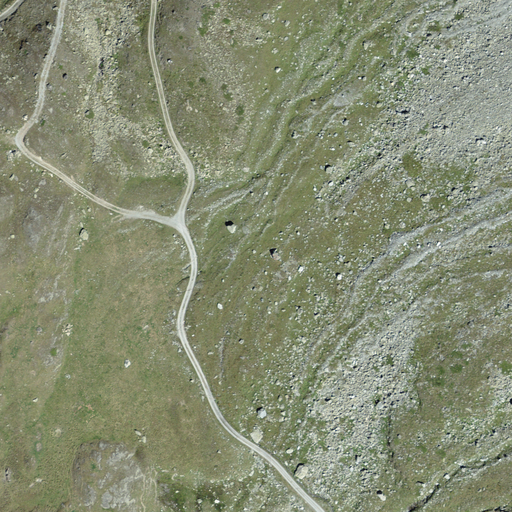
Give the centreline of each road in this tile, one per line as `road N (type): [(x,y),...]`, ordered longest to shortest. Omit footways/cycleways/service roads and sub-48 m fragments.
road 1 (track): [(177,224),(194,264),(180,329),(211,401),(226,425),(320,511)]
road 2 (track): [(154,0),(152,55),(169,128),(191,174),(177,224)]
road 3 (track): [(177,224),(103,203),(17,144)]
road 4 (track): [(17,144),(37,108),(64,0)]
